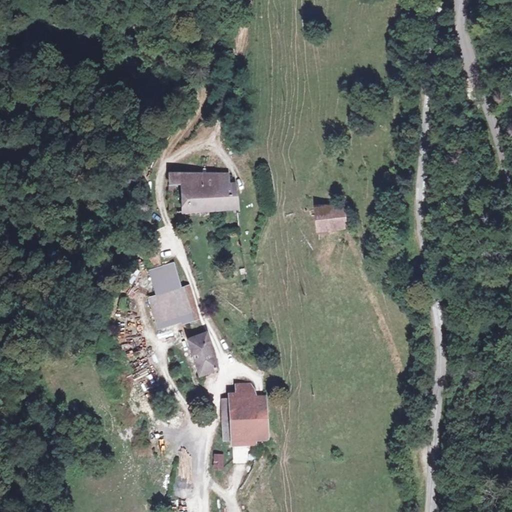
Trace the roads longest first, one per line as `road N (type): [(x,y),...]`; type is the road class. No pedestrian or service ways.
road 1 (tertiary): [(428,511),(441,336),(422,179),(436,0)]
road 2 (residential): [(511,173),(495,143),(464,0)]
